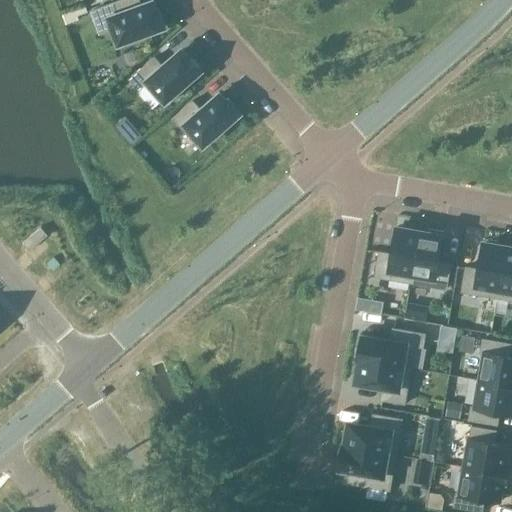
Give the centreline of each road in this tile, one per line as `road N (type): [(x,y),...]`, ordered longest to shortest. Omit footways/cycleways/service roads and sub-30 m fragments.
road 1 (residential): [(88,367),(325,160)]
road 2 (residential): [(360,182),(311,477)]
road 3 (residential): [(325,160),(507,0)]
road 4 (residential): [(325,160),(195,0)]
road 5 (residential): [(511,209),(360,182)]
